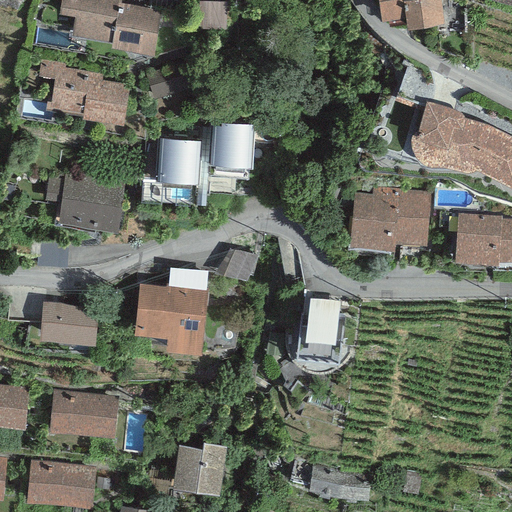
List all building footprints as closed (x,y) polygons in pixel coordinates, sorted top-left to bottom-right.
[(20,0),(0,0),(0,1),(17,9),(20,0)] [(121,0),(61,0),(59,13),(74,16),(71,36),(111,43),(110,46),(154,53),(161,9),(121,2),(121,0)] [(441,0),(378,0),(381,19),(406,16),(407,27),(444,22),(441,0)] [(201,32),(229,32),(229,2),(201,2),(201,32)] [(104,69),(41,58),(38,75),(54,78),(50,105),(83,111),(82,117),(124,124),(130,85),(102,80),(104,69)] [(189,65),(152,69),(155,96),(191,92),(189,65)] [(459,110),(426,101),(417,130),(415,130),(412,134),(411,139),(411,146),(414,153),(416,157),(421,161),(425,163),(433,164),(439,164),(447,166),(455,168),(461,170),(466,170),(471,169),(477,169),(480,170),(483,171),(511,185),(511,135),(494,127),(476,120),(468,118),(465,118),(465,116),(464,114),(462,112),(459,110)] [(255,122),(221,120),(221,123),(212,123),(209,162),(252,165),(255,122)] [(202,139),(159,136),(156,178),(199,181),(202,139)] [(124,181),(64,173),(57,224),(117,232),(124,181)] [(430,190),(374,185),(373,194),(353,192),(349,244),(394,248),(394,240),(426,243),(430,190)] [(501,214),(458,212),(455,260),(499,262),(499,259),(511,260),(511,217),(501,217),(501,214)] [(250,280),(260,254),(236,245),(226,271),(250,280)] [(165,284),(139,282),(134,331),(167,334),(166,346),(201,350),(208,285),(166,281),(165,284)] [(344,313),(339,313),(340,300),(310,296),(307,322),(300,321),(296,349),(338,354),(344,313)] [(97,305),(42,301),(39,336),(95,341),(97,305)] [(28,387),(0,383),(0,424),(24,427),(28,387)] [(118,395),(53,389),(49,430),(114,436),(118,395)] [(226,445),(203,442),(202,448),(179,444),(172,486),(219,493),(226,445)] [(97,467),(31,459),(27,499),(92,507),(97,467)] [(368,501),(370,474),(312,462),(308,489),(368,501)]
